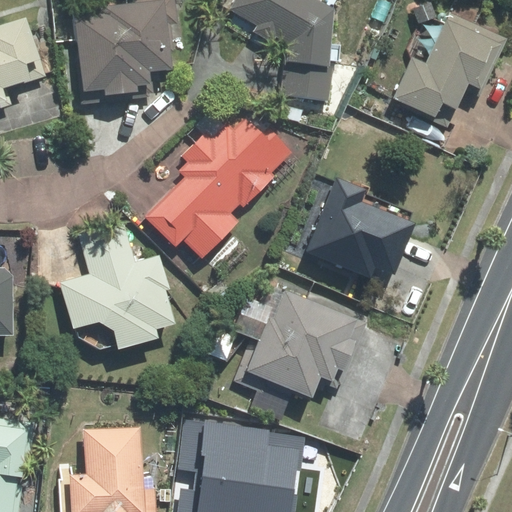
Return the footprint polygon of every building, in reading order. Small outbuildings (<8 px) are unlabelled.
[(83,42),(84,89),(104,90),(104,96),(144,97),(144,87),(152,87),(152,73),(172,73),(172,0),(75,0),(75,42),(83,42)] [(337,8),(322,0),(237,0),(230,13),(253,27),(251,32),(283,52),(279,100),(333,103),(337,8)] [(508,36),(453,9),(426,63),(403,52),(381,95),(449,128),(470,86),(481,91),(508,36)] [(0,110),(14,107),(9,90),(49,78),(30,18),(0,29),(0,110)] [(200,128),(177,151),(188,166),(179,175),(185,181),(147,219),(178,250),(185,243),(203,261),(242,222),(233,213),(242,205),(245,208),(278,176),(274,173),(293,153),(258,118),(256,121),(247,112),(232,126),(227,121),(210,138),(200,128)] [(373,195),(336,179),(306,253),(373,281),(377,272),(394,279),(416,223),(369,204),(373,195)] [(86,271),(60,280),(75,337),(98,351),(159,338),(158,328),(175,324),(162,252),(134,258),(122,213),(77,223),(86,271)] [(0,339),(12,340),(14,267),(0,266),(0,339)] [(218,395),(226,399),(247,408),(253,395),(300,415),(309,394),(326,401),(354,337),(238,287),(215,341),(237,351),(218,395)] [(0,511),(20,511),(30,421),(0,417),(0,511)] [(83,428),(84,473),(74,473),(74,465),(59,465),(59,511),(156,511),(156,476),(143,476),(143,428),(83,428)] [(249,444),(181,464),(190,507),(178,510),(177,511),(286,511),(301,509),(283,453),(257,460),(249,444)]
